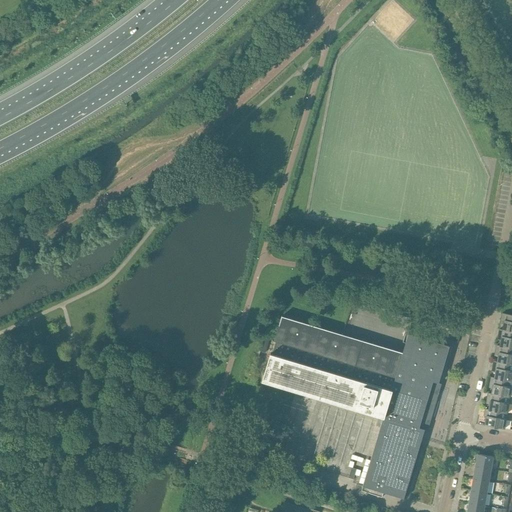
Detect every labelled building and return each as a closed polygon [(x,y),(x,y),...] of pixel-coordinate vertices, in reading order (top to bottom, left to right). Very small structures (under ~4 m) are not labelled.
[(511,314),(502,313),(501,320),(504,320),(502,330),(511,331),(511,314)] [(403,498),(438,383),(449,346),(408,334),(403,352),(282,316),(274,341),(276,341),(272,354),(270,353),(262,381),(300,392),(383,417),(361,491),(382,497),(383,492),(403,498)] [(511,348),(511,331),(502,330),(499,329),(498,336),(501,336),(500,346),(499,346),(511,348)] [(263,338),(259,352),(265,354),(269,340),(263,338)] [(511,364),(511,348),(499,346),(500,346),(496,345),(495,352),(498,352),(497,362),(511,364)] [(511,381),(511,364),(497,362),(493,361),(492,368),(496,368),(494,378),(511,381)] [(509,397),(511,387),(511,381),(494,378),(491,377),(489,384),(493,384),(491,394),(509,397)] [(506,413),(508,403),(509,404),(510,397),(509,397),(491,394),(488,393),(487,400),(490,400),(488,410),(506,413)] [(504,429),(504,428),(505,419),(506,420),(508,413),(506,413),(488,410),(485,409),(484,416),(486,416),(484,425),(491,427),(497,428),(504,429)] [(490,469),(493,456),(477,454),(475,467),(490,469)] [(488,481),(490,469),(475,467),(473,479),(488,481)] [(351,468),(348,478),(353,479),(356,469),(351,468)] [(486,493),(488,481),(473,479),(471,491),(486,493)] [(484,506),(486,493),(471,491),(469,503),(484,506)] [(285,502),(282,511),(281,511),(306,511),(308,509),(285,502)] [(483,511),(484,506),(469,503),(466,511),(483,511)]
